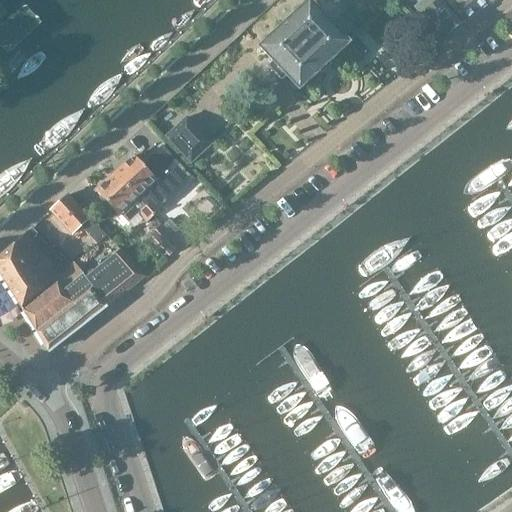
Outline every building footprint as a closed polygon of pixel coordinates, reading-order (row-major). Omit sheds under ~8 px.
[(430,0),(435,4),(421,17),(442,40),(448,35),(449,36),(464,24),(441,0),(430,0)] [(441,0),(464,24),(489,4),(484,0),(441,0)] [(25,1),(0,25),(0,44),(10,55),(45,21),(25,1)] [(309,3),(259,49),(272,62),(269,66),(268,67),(280,80),(282,80),(286,77),(298,90),(348,44),(309,3)] [(211,145),(186,119),(166,138),(190,164),(211,145)] [(133,157),(114,174),(153,216),(161,209),(153,201),(152,201),(143,193),(156,181),(133,157)] [(153,216),(114,174),(95,192),(118,216),(128,227),(140,216),(146,223),(153,216)] [(80,228),(96,245),(106,237),(89,220),(67,196),(50,212),(71,236),(80,228)] [(149,237),(168,257),(180,246),(161,226),(149,237)] [(58,261),(31,230),(0,256),(0,276),(22,312),(56,283),(61,288),(80,272),(73,264),(70,267),(65,260),(62,263),(58,261)] [(48,353),(144,277),(120,252),(85,278),(80,272),(61,288),(56,283),(22,312),(48,353)]
